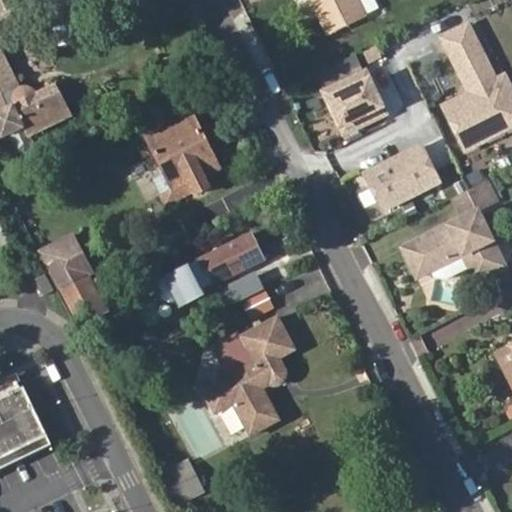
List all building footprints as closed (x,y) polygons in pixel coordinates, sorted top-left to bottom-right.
[(310,0),(328,33),(362,17),(353,0),(310,0)] [(353,0),(362,17),(375,11),(369,0),(353,0)] [(26,8),(23,2),(0,13),(0,16),(2,20),(26,8)] [(2,20),(0,16),(0,136),(1,138),(9,135),(17,151),(25,154),(38,147),(40,141),(35,133),(77,112),(61,81),(40,91),(37,87),(32,85),(24,85),(3,43),(11,39),(2,20)] [(496,79),(467,22),(438,37),(466,92),(440,105),(465,154),(511,129),(511,86),(506,74),(496,79)] [(367,68),(320,91),(344,138),(390,115),(367,68)] [(194,161),(210,152),(191,115),(147,138),(165,173),(153,179),(167,206),(195,191),(197,195),(209,190),(202,177),(194,161)] [(423,144),(362,174),(382,214),(442,184),(423,144)] [(218,169),(210,152),(194,161),(202,177),(218,169)] [(462,218),(401,249),(416,278),(429,271),(450,261),(446,254),(458,248),(462,255),(468,268),(475,282),(504,267),(477,212),(496,202),(485,181),(452,198),(462,218)] [(0,243),(9,239),(0,222),(0,243)] [(217,283),(263,259),(251,234),(204,258),(204,257),(168,275),(182,307),(219,288),(217,283)] [(62,288),(87,276),(76,253),(63,261),(56,247),(43,254),(62,288)] [(458,248),(446,254),(450,261),(429,271),(432,277),(444,280),(468,268),(462,255),(458,248)] [(245,295),(255,314),(272,305),(253,269),(219,287),(228,304),(245,295)] [(44,270),(35,275),(43,291),(53,287),(44,270)] [(96,292),(87,276),(62,288),(63,291),(70,305),(96,292)] [(78,321),(104,308),(97,296),(96,292),(70,305),(78,321)] [(243,339),(217,353),(226,370),(229,368),(233,377),(203,392),(214,414),(230,406),(246,438),(273,424),(257,394),(253,388),(265,382),(267,384),(270,385),(272,386),(272,387),(274,387),(279,386),(285,381),(286,378),(285,373),(278,359),(294,351),(278,319),(242,337),(243,339)] [(253,388),(257,394),(272,386),(270,385),(267,384),(265,382),(253,388)] [(20,387),(0,396),(0,455),(36,437),(40,436),(44,434),(20,387)] [(0,455),(0,467),(48,444),(44,434),(40,436),(36,437),(0,455)] [(188,464),(163,477),(176,504),(201,491),(188,464)]
